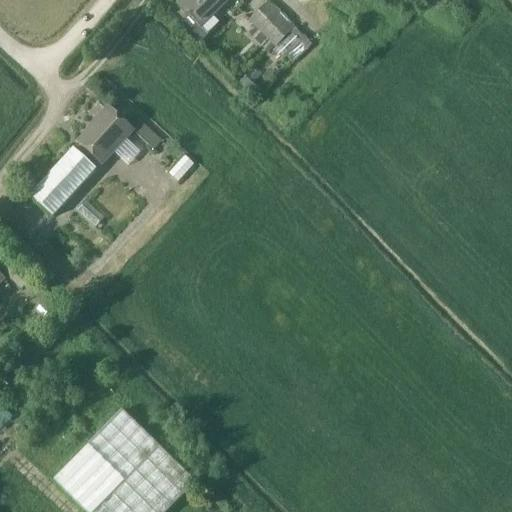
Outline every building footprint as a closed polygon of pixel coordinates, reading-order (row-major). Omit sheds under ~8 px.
[(202,28),(231,0),(185,0),(180,5),(202,28)] [(249,21),(276,48),(273,52),(283,62),(302,44),(292,33),(294,30),(268,3),(249,21)] [(128,157),(141,143),(125,129),(128,125),(110,109),(79,144),(97,160),(112,143),(128,157)] [(155,149),(163,140),(142,121),(134,130),(155,149)] [(51,215),(95,168),(75,149),(31,197),(51,215)] [(0,270),(22,292),(32,281),(6,254),(0,260),(0,270)] [(122,408),(54,479),(88,511),(165,511),(197,479),(122,408)]
